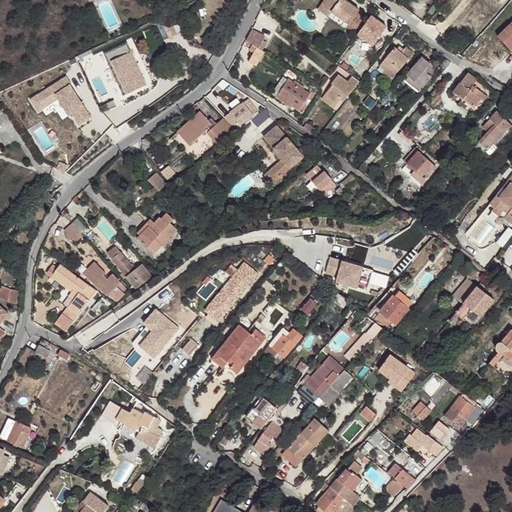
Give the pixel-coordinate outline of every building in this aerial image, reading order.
[(360,11),(347,2),(344,0),(325,0),(322,5),(332,12),(349,25),(347,28),(354,33),(364,19),(358,14),(360,11)] [(328,18),(332,12),(322,5),(318,10),(328,18)] [(180,19),(163,27),(169,40),(186,32),(180,19)] [(381,34),(366,23),(353,42),(368,53),(381,34)] [(511,23),(497,37),(511,51),(511,23)] [(218,37),(223,30),(215,25),(210,32),(218,37)] [(265,35),(251,29),(246,40),(252,44),(258,48),(262,40),(265,35)] [(122,95),(146,84),(132,55),(137,52),(133,43),(121,48),(124,55),(115,59),(107,63),(122,95)] [(256,65),(263,51),(262,50),(258,48),(252,44),(248,51),(253,53),(249,60),(256,65)] [(124,55),(121,48),(112,52),(115,59),(124,55)] [(397,75),(413,54),(406,49),(403,53),(401,56),(396,52),(394,51),(384,64),(389,68),(397,75)] [(451,64),(445,59),(441,64),(446,69),(451,64)] [(422,61),(410,76),(423,87),(434,73),(430,69),(431,68),(422,61)] [(393,80),(397,75),(389,68),(384,64),(381,67),(386,71),(384,73),(393,80)] [(343,101),(358,81),(351,76),(347,81),(337,74),(331,83),(333,85),(326,95),(336,102),(338,98),(343,101)] [(272,92),(277,95),(288,79),(283,75),(272,92)] [(423,87),(410,76),(406,81),(419,92),(423,87)] [(463,101),(476,111),(482,102),(485,104),(489,99),(475,88),(479,83),(470,76),(455,95),(463,101)] [(288,79),(277,95),(275,97),(290,107),(292,106),(301,113),(306,105),(303,103),(308,98),(310,100),(315,93),(310,90),(308,92),(292,81),(293,79),(290,77),(288,79)] [(237,88),(225,80),(220,84),(231,95),(237,88)] [(333,107),(336,102),(326,95),(323,100),(333,107)] [(232,111),(242,124),(259,112),(249,99),(232,111)] [(471,116),(476,111),(463,101),(459,107),(471,116)] [(269,111),(265,109),(253,120),(258,128),(270,117),(269,111)] [(495,132),(492,135),(500,143),(510,133),(511,135),(511,125),(501,115),(490,127),(495,132)] [(208,136),(215,130),(210,125),(203,116),(179,136),(192,151),(208,136)] [(230,123),(227,120),(219,128),(221,131),(230,123)] [(215,130),(219,128),(213,122),(210,125),(215,130)] [(233,127),(230,123),(221,131),(224,135),(233,127)] [(309,132),(312,134),(314,130),(306,124),(303,128),(309,132)] [(228,141),(229,142),(239,133),(237,130),(233,127),(224,135),(221,131),(219,128),(215,130),(208,136),(219,148),(228,141)] [(303,159),(276,128),(263,139),(284,162),(291,170),(303,159)] [(406,134),(400,129),(397,132),(403,138),(406,134)] [(500,143),(492,135),(481,147),(490,155),(500,143)] [(509,147),(505,143),(487,164),(491,167),(509,147)] [(423,188),(439,170),(422,155),(424,152),(419,149),(406,164),(417,174),(413,179),(423,188)] [(284,162),(265,178),(272,186),(291,170),(284,162)] [(172,168),(163,174),(168,180),(176,174),(172,168)] [(307,177),(312,183),(323,175),(317,169),(307,177)] [(154,186),(160,192),(167,185),(157,173),(149,180),(150,181),(154,186)] [(323,175),(312,183),(320,192),(331,183),(332,182),(325,174),(323,175)] [(346,190),(359,181),(353,175),(341,184),(346,190)] [(331,183),(320,192),(324,196),(335,187),(331,183)] [(503,198),(495,208),(498,210),(496,213),(501,218),(503,215),(511,222),(511,186),(508,191),(503,198)] [(339,197),(343,193),(340,188),(335,192),(339,197)] [(493,206),(495,208),(503,198),(500,197),(493,206)] [(276,220),(275,213),(267,214),(268,221),(276,220)] [(170,237),(171,238),(179,231),(173,224),(176,221),(170,214),(164,219),(163,217),(157,222),(158,224),(154,228),(148,222),(139,231),(141,234),(139,236),(155,253),(163,245),(162,244),(170,237)] [(158,224),(157,222),(153,218),(148,222),(154,228),(158,224)] [(80,219),(74,224),(75,225),(83,234),(89,229),(80,219)] [(75,225),(66,233),(76,245),(85,237),(83,234),(75,225)] [(174,241),(171,238),(170,237),(162,244),(163,245),(166,248),(174,241)] [(136,287),(152,275),(142,263),(135,268),(116,246),(110,251),(113,253),(110,256),(123,271),(120,274),(124,278),(126,275),(136,287)] [(336,253),(330,268),(342,272),(340,277),(360,285),(362,279),(372,283),(377,270),(336,253)] [(451,260),(444,254),(434,266),(441,271),(451,260)] [(260,271),(246,259),(204,308),(218,320),(260,271)] [(95,260),(83,273),(108,295),(110,293),(117,300),(126,290),(127,287),(112,274),(110,277),(104,273),(107,270),(95,260)] [(479,271),(469,264),(463,272),(472,280),(479,271)] [(96,291),(60,265),(58,268),(53,265),(49,270),(54,273),(79,292),(73,301),(67,309),(66,309),(61,315),(72,323),(96,291)] [(270,278),(274,281),(279,275),(275,272),(270,278)] [(54,273),(51,278),(71,293),(68,297),(73,301),(79,292),(54,273)] [(362,279),(360,285),(370,289),(372,283),(362,279)] [(465,303),(478,287),(470,279),(457,295),(459,297),(458,298),(465,303)] [(0,296),(10,300),(14,288),(4,284),(0,292),(0,296)] [(495,300),(478,287),(465,303),(481,316),(495,300)] [(21,290),(14,288),(10,300),(19,302),(21,290)] [(395,297),(408,308),(413,303),(400,292),(395,297)] [(409,309),(408,308),(395,297),(394,297),(381,311),(397,325),(409,309)] [(96,311),(104,303),(98,299),(91,309),(96,311)] [(308,315),(317,304),(311,299),(302,310),(308,315)] [(0,340),(7,332),(0,326),(0,324),(10,312),(0,303),(0,340)] [(481,316),(465,303),(456,314),(459,316),(464,321),(468,317),(475,323),(481,316)] [(179,327),(156,307),(145,320),(154,328),(140,343),(155,356),(179,327)] [(61,315),(53,327),(64,335),(72,323),(61,315)] [(377,323),(370,330),(376,335),(383,328),(377,323)] [(241,327),(239,326),(212,360),(223,368),(224,366),(215,359),(241,327)] [(215,359),(224,366),(229,360),(234,364),(230,368),(237,374),(262,344),(251,335),(241,327),(215,359)] [(251,335),(262,344),(266,339),(255,330),(251,335)] [(270,348),(286,360),(304,338),(295,331),(291,336),(284,330),(270,348)] [(511,331),(500,346),(499,346),(497,347),(496,348),(496,350),(496,351),(496,353),(497,354),(498,355),(489,365),(494,369),(503,358),(511,365),(511,331)] [(37,350),(49,357),(53,349),(41,342),(38,348),(37,350)] [(270,348),(265,355),(280,367),(286,360),(270,348)] [(391,353),(379,367),(396,382),(398,381),(404,386),(415,372),(391,353)] [(344,370),(330,356),(305,385),(313,393),(334,370),(339,375),(344,370)] [(301,363),(296,370),(302,375),(307,368),(301,363)] [(334,370),(313,393),(329,407),(344,390),(341,387),(351,376),(344,370),(339,375),(334,370)] [(404,386),(398,381),(396,382),(394,385),(400,390),(404,386)] [(484,408),(465,393),(446,418),(459,429),(466,419),(471,424),(484,408)] [(273,410),(259,399),(243,419),(257,431),(273,410)] [(110,402),(102,417),(117,425),(118,423),(125,410),(110,402)] [(422,403),(413,412),(418,417),(427,408),(422,403)] [(135,410),(146,416),(148,412),(137,407),(135,410)] [(375,413),(369,408),(364,414),(370,419),(375,413)] [(424,421),(432,412),(427,408),(418,417),(424,421)] [(125,410),(118,423),(145,437),(142,442),(156,449),(157,447),(160,449),(166,438),(163,436),(165,432),(158,428),(162,420),(148,412),(146,416),(135,410),(133,415),(125,410)] [(315,416),(287,446),(301,459),(329,430),(315,416)] [(33,428),(11,418),(2,435),(24,445),(33,428)] [(272,422),(253,448),(265,456),(272,446),(268,443),(272,438),(276,440),(283,430),(272,422)] [(435,427),(446,435),(449,432),(438,423),(435,427)] [(441,442),(446,435),(435,427),(430,433),(441,442)] [(416,438),(421,431),(417,428),(412,434),(416,438)] [(428,436),(421,431),(416,438),(412,434),(411,433),(405,441),(417,451),(423,444),(437,455),(443,447),(429,435),(428,436)] [(362,450),(367,454),(374,445),(369,441),(362,450)] [(0,472),(4,474),(10,454),(3,452),(5,447),(0,445),(0,472)] [(301,459),(287,446),(281,452),(295,465),(301,459)] [(346,469),(338,478),(347,485),(353,490),(362,479),(356,475),(361,468),(354,462),(347,470),(346,469)] [(397,465),(391,473),(396,478),(402,470),(397,465)] [(402,470),(396,478),(409,488),(416,480),(403,469),(402,470)] [(88,488),(93,480),(85,476),(80,483),(88,488)] [(403,485),(392,476),(383,487),(393,496),(403,485)] [(338,478),(332,486),(346,499),(350,494),(352,491),(353,490),(347,485),(338,478)] [(328,491),(325,495),(344,511),(352,511),(357,507),(352,503),(346,499),(332,486),(326,481),(321,485),(328,491)] [(127,495),(114,489),(110,497),(123,502),(127,495)] [(104,511),(110,504),(92,490),(85,500),(84,499),(75,511),(76,511),(104,511)] [(0,510),(9,499),(0,491),(0,510)] [(352,491),(350,494),(356,500),(358,499),(359,497),(352,491)] [(350,494),(346,499),(357,507),(359,510),(362,509),(360,508),(359,506),(359,503),(362,502),(358,499),(356,500),(350,494)] [(344,511),(325,495),(317,503),(320,506),(316,511),(317,511),(344,511)] [(250,511),(241,511),(222,500),(214,511),(266,511),(255,505),(250,511)] [(290,511),(293,509),(280,500),(275,506),(283,511),(290,511)] [(150,505),(145,501),(141,508),(146,511),(150,505)]
